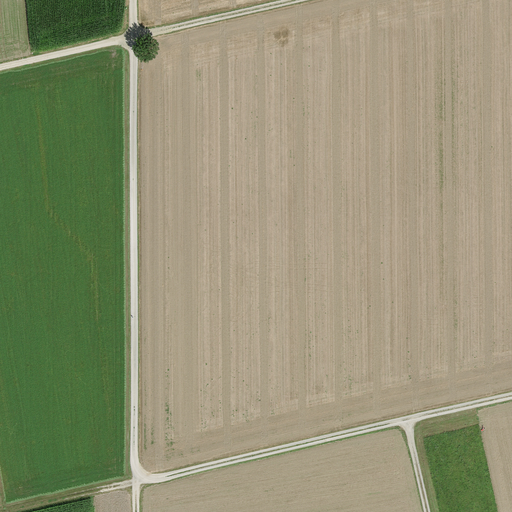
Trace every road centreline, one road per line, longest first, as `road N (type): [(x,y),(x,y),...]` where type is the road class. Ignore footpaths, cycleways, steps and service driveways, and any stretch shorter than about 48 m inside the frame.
road 1 (track): [(134,481),(131,0)]
road 2 (track): [(134,481),(511,395)]
road 3 (track): [(293,0),(0,66)]
